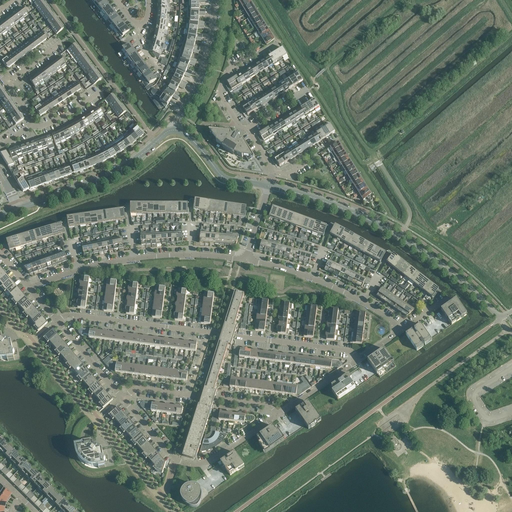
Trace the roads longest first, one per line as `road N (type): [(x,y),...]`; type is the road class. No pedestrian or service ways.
road 1 (residential): [(277,417),(216,457),(186,463),(122,397)]
road 2 (tertiary): [(18,209),(118,170),(175,130)]
road 3 (residential): [(358,360),(349,350),(208,333)]
road 4 (residential): [(208,333),(65,314),(56,320)]
road 5 (tertiary): [(400,237),(268,186)]
road 6 (tertiary): [(175,130),(205,67),(215,0)]
road 7 (track): [(407,223),(511,306)]
road 8 (tertiary): [(400,237),(500,318)]
road 9 (residential): [(246,129),(218,92),(229,69),(276,45)]
